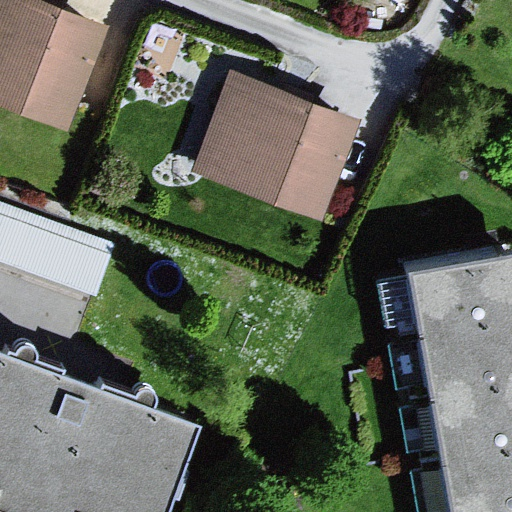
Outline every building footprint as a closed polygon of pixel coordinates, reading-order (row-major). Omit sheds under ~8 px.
[(0,0),(0,97),(66,123),(107,18),(59,0),(0,0)] [(187,165),(315,212),(352,110),(224,63),(187,165)] [(113,241),(0,199),(0,263),(95,299),(113,241)] [(511,511),(511,233),(398,254),(445,511),(511,511)] [(115,511),(147,511),(187,408),(0,337),(0,495),(43,511),(55,511),(63,492),(115,511)]
